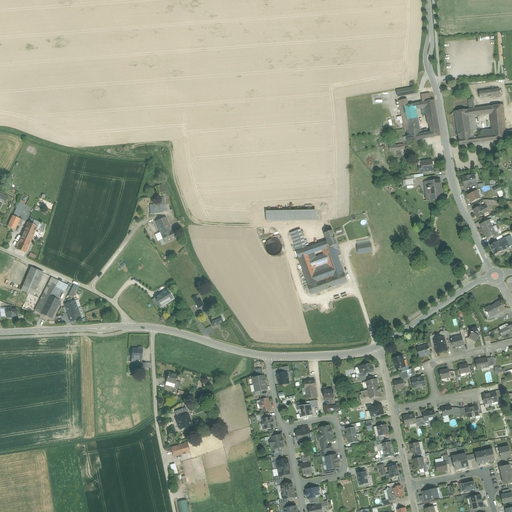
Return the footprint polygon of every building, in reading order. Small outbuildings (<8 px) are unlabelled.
[(414,87),(404,89),(405,96),(415,94),(414,87)] [(398,97),(405,96),(404,89),(396,90),(398,97)] [(479,92),(480,98),(500,95),(499,89),(479,92)] [(420,95),(421,103),(424,102),(431,101),(430,94),(420,95)] [(415,104),(408,105),(407,99),(398,101),(404,130),(407,130),(420,127),(416,110),(415,104)] [(431,101),(424,102),(425,108),(428,124),(432,123),(433,132),(440,131),(434,100),(431,101)] [(503,105),(489,107),(491,114),(491,123),(492,123),(492,129),(493,135),(494,141),(506,139),(505,132),(504,116),(503,108),(503,105)] [(469,109),(454,111),(458,134),(464,133),(464,134),(468,133),(468,132),(477,131),(475,116),(486,114),(485,107),(472,109),(469,109)] [(420,127),(407,130),(408,136),(421,134),(420,127)] [(477,131),(468,132),(468,133),(464,134),(464,133),(458,134),(459,145),(492,141),(494,141),(493,135),(480,137),(477,137),(477,131)] [(408,136),(407,137),(408,142),(428,138),(427,133),(421,134),(408,136)] [(432,161),(421,162),(422,167),(419,167),(420,172),(433,170),(433,165),(434,164),(434,162),(433,161),(432,161)] [(473,175),(462,178),(465,187),(476,184),(476,182),(476,181),(475,180),(473,175)] [(440,180),(428,182),(430,200),(436,200),(443,199),(440,180)] [(163,185),(158,187),(160,193),(162,193),(163,196),(166,195),(166,196),(170,196),(165,184),(164,183),(162,184),(163,185)] [(480,198),(477,191),(467,196),(471,203),(480,198)] [(0,195),(0,198),(11,203),(13,198),(1,193),(0,195)] [(12,216),(18,218),(24,205),(18,203),(12,216)] [(160,213),(165,211),(165,204),(159,205),(154,205),(154,206),(150,206),(151,214),(160,214),(160,213)] [(481,208),(480,206),(473,210),(477,218),(484,214),(483,213),(488,211),(489,211),(486,206),(481,208)] [(316,210),(266,211),(267,221),(316,220),(316,210)] [(12,216),(7,227),(15,230),(17,224),(20,219),(18,218),(12,216)] [(166,217),(156,221),(160,232),(155,235),(157,240),(160,239),(161,244),(175,238),(166,217)] [(486,222),(480,224),(484,231),(492,227),(491,224),(489,220),(486,222)] [(21,238),(30,242),(37,227),(28,223),(21,238)] [(497,229),(496,226),(492,227),(496,234),(498,233),(499,234),(501,233),(499,229),(497,229)] [(496,234),(492,227),(484,231),(487,239),(493,236),(496,235),(496,234)] [(300,229),(290,233),(292,238),(302,235),(300,229)] [(334,249),(333,246),(338,245),(333,231),(324,234),(327,241),(318,244),(320,251),(322,250),(323,253),(334,249)] [(302,235),(292,238),(296,252),(307,248),(302,235)] [(511,242),(509,236),(498,241),(502,251),(511,245),(511,242)] [(16,249),(26,253),(30,242),(21,238),(16,249)] [(281,253),(282,251),(282,248),(282,246),(281,243),(280,242),(278,240),(276,239),(273,239),(270,240),(268,241),(266,244),(265,246),(265,249),(267,252),(269,255),(271,256),(274,256),(276,256),(278,255),(281,253)] [(498,241),(490,245),(494,254),(502,251),(498,241)] [(307,248),(296,252),(299,258),(310,254),(314,253),(320,251),(318,244),(307,248)] [(371,244),(358,246),(359,253),(372,250),(371,244)] [(334,249),(323,253),(324,254),(329,267),(325,269),(332,288),(347,282),(336,251),(340,249),(338,245),(333,246),(334,249)] [(324,254),(315,257),(314,253),(310,254),(316,272),(322,270),(329,289),(332,288),(325,269),(329,267),(324,254)] [(310,254),(299,258),(311,295),(323,291),(316,272),(310,254)] [(43,273),(31,268),(21,291),(33,296),(43,273)] [(322,270),(316,272),(323,291),(329,289),(322,270)] [(44,293),(57,300),(61,290),(64,284),(52,278),(44,293)] [(77,290),(72,288),(68,296),(74,297),(77,290)] [(57,300),(44,293),(35,311),(51,319),(60,301),(57,300)] [(162,305),(167,302),(162,293),(155,298),(158,304),(161,302),(162,305)] [(200,300),(198,301),(195,297),(192,298),(198,308),(201,306),(203,305),(200,300)] [(67,313),(77,309),(75,301),(64,304),(67,313)] [(499,301),(495,303),(496,305),(493,306),(493,305),(490,307),(490,306),(485,308),(490,318),(493,317),(499,314),(504,311),(499,301)] [(7,318),(17,317),(16,310),(11,311),(11,309),(6,309),(7,317),(7,318)] [(77,309),(67,313),(71,322),(81,319),(77,309)] [(56,315),(59,323),(66,321),(64,313),(56,315)] [(222,323),(219,315),(210,319),(213,326),(222,323)] [(501,331),(499,331),(502,336),(509,333),(510,335),(511,334),(511,325),(507,328),(501,331)] [(477,327),(471,329),(472,333),(471,332),(471,333),(472,333),(469,338),(473,340),(476,342),(479,336),(478,336),(479,334),(477,327)] [(456,337),(455,337),(456,338),(451,339),(451,338),(450,338),(452,343),(453,347),(454,346),(455,348),(464,346),(462,339),(462,335),(461,335),(461,336),(456,337)] [(444,337),(433,340),(435,346),(437,353),(447,350),(444,339),(444,337)] [(428,345),(417,348),(419,357),(431,354),(429,348),(428,345)] [(138,349),(132,349),(132,358),(141,359),(142,350),(138,350),(138,349)] [(402,356),(393,358),(396,370),(401,368),(405,367),(402,356)] [(487,358),(476,361),(478,370),(481,369),(489,368),(489,365),(487,359),(487,358)] [(370,364),(362,366),(359,367),(360,373),(360,374),(363,373),(364,374),(367,373),(373,372),(373,370),(374,370),(373,367),(372,368),(372,366),(371,366),(370,364)] [(468,364),(464,365),(459,366),(460,369),(461,374),(465,373),(469,372),(468,364),(467,364),(468,364)] [(409,370),(406,371),(408,376),(408,377),(415,376),(413,368),(409,370)] [(448,369),(440,371),(441,374),(440,374),(441,379),(450,378),(449,373),(448,369)] [(172,374),(168,373),(166,381),(172,383),(175,384),(176,382),(177,376),(172,374)] [(280,374),(278,374),(278,377),(278,378),(278,380),(279,381),(280,385),(287,384),(289,383),(287,373),(280,374)] [(254,385),(266,383),(264,376),(259,377),(257,377),(253,378),(254,385)] [(424,376),(420,377),(420,378),(411,380),(413,389),(426,386),(424,377),(424,376)] [(376,379),(367,381),(369,390),(378,388),(377,383),(376,380),(377,379),(376,379)] [(315,380),(304,382),(305,389),(306,394),(306,399),(317,398),(315,380)] [(402,380),(394,382),(396,390),(405,388),(403,380),(402,380)] [(266,383),(254,385),(255,392),(262,391),(267,390),(266,383)] [(378,388),(369,390),(369,393),(370,398),(372,398),(374,397),(380,396),(379,392),(379,389),(378,388)] [(333,390),(324,391),(325,398),(329,398),(334,397),(333,390)] [(496,393),(483,395),(485,405),(485,404),(490,403),(498,402),(497,399),(496,393)] [(268,399),(261,400),(262,404),(260,404),(261,408),(263,408),(263,412),(270,410),(268,399)] [(318,400),(309,402),(310,405),(310,409),(311,408),(318,407),(318,400)] [(308,405),(304,406),(304,405),(301,406),(297,406),(298,410),(299,410),(300,418),(312,416),(311,412),(312,412),(311,408),(310,409),(310,405),(308,405)] [(382,405),(369,408),(370,411),(371,417),(380,415),(384,414),(382,405)] [(477,406),(466,409),(467,414),(468,418),(480,415),(478,406),(477,406)] [(451,407),(441,409),(443,416),(448,415),(453,414),(452,411),(451,407)] [(175,412),(177,417),(188,413),(186,408),(175,412)] [(429,412),(423,413),(424,418),(425,422),(436,419),(435,413),(434,411),(429,412)] [(192,425),(188,413),(177,417),(175,418),(179,430),(186,427),(188,426),(192,425)] [(414,414),(403,417),(405,426),(416,423),(415,419),(414,414)] [(215,418),(207,421),(209,432),(217,429),(215,418)] [(270,418),(262,419),(262,420),(263,423),(262,423),(262,426),(263,426),(264,429),(274,427),(273,424),(274,424),(273,421),(272,421),(272,418),(270,418)] [(386,424),(377,427),(379,436),(383,435),(388,434),(386,424)] [(320,428),(319,428),(320,433),(318,433),(317,435),(318,439),(319,440),(322,440),(322,442),(322,443),(327,442),(333,441),(332,434),(332,433),(332,434),(331,430),(332,430),(332,429),(331,429),(330,426),(320,428)] [(356,435),(355,427),(351,428),(346,429),(347,435),(346,435),(346,437),(356,435)] [(309,429),(302,430),(305,441),(311,440),(310,433),(309,429)] [(302,430),(296,432),(297,437),(298,443),(299,442),(305,441),(302,430)] [(276,436),(272,437),(272,440),(270,440),(271,447),(274,446),(274,449),(280,448),(284,447),(281,435),(276,436)] [(358,442),(356,435),(346,437),(347,438),(348,438),(349,444),(354,443),(358,442)] [(327,442),(322,443),(322,442),(321,443),(322,450),(324,450),(324,452),(329,452),(333,451),(332,445),(328,446),(327,442)] [(385,443),(382,444),(383,451),(392,449),(391,442),(385,443)] [(187,443),(171,448),(174,457),(189,452),(187,443)] [(418,443),(410,444),(412,453),(414,453),(420,451),(418,443)] [(499,449),(500,454),(501,459),(511,457),(509,447),(499,449)] [(392,449),(383,451),(384,454),(385,457),(385,458),(388,457),(394,455),(392,449)] [(493,450),(475,454),(477,459),(478,464),(495,460),(493,450)] [(466,454),(459,456),(462,468),(469,466),(468,461),(467,456),(466,454)] [(302,457),(303,464),(310,463),(311,463),(309,455),(302,457)] [(330,456),(325,457),(326,463),(338,461),(337,457),(337,458),(336,456),(335,455),(330,456)] [(459,456),(452,457),(453,464),(455,469),(462,468),(459,456)] [(415,459),(414,459),(415,468),(424,466),(422,458),(415,459)] [(284,460),(276,461),(277,462),(278,469),(289,467),(288,464),(289,464),(288,459),(284,460)] [(338,461),(326,463),(328,469),(328,470),(332,469),(337,468),(338,468),(338,466),(338,465),(339,465),(338,461)] [(444,462),(436,464),(437,472),(442,471),(443,472),(444,471),(445,471),(447,470),(446,465),(446,462),(444,462)] [(312,473),(310,463),(303,464),(301,464),(302,470),(303,470),(304,475),(312,473)] [(396,465),(388,467),(390,474),(391,478),(399,476),(396,465)] [(503,466),(500,467),(501,473),(511,471),(509,465),(503,466)] [(289,467),(278,469),(279,476),(283,475),(290,474),(289,467)] [(511,471),(501,473),(503,479),(511,477),(511,471)] [(366,472),(362,473),(357,474),(359,485),(369,484),(366,472)] [(511,477),(503,479),(504,485),(507,484),(511,482),(511,477)] [(351,479),(340,481),(341,488),(344,487),(344,484),(352,482),(351,479)] [(474,482),(463,484),(465,490),(465,492),(476,489),(474,482)] [(285,485),(281,485),(281,486),(282,492),(293,490),(293,487),(292,487),(292,483),(285,485)] [(401,486),(387,489),(390,500),(390,502),(396,500),(396,498),(403,496),(401,486)] [(313,488),(310,489),(306,490),(307,493),(306,493),(307,496),(307,497),(307,496),(308,499),(309,498),(315,497),(315,495),(319,495),(317,488),(313,489),(313,488)] [(435,489),(422,492),(423,496),(425,496),(426,500),(426,501),(432,500),(438,498),(435,489)] [(293,490),(282,492),(284,499),(287,498),(294,497),(294,494),(294,493),(293,490)] [(511,493),(508,494),(507,494),(508,494),(505,495),(502,496),(502,495),(501,495),(503,504),(504,503),(511,501),(511,493)] [(474,497),(470,497),(471,504),(482,501),(481,495),(480,495),(474,497)] [(190,511),(188,501),(177,503),(178,511),(190,511)] [(482,501),(471,504),(473,510),(477,509),(483,507),(484,507),(482,501)]
